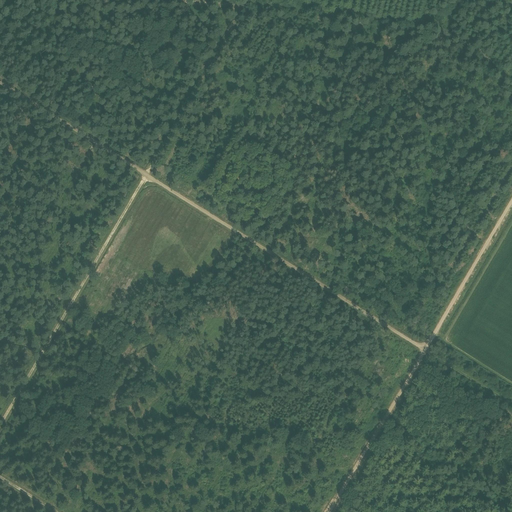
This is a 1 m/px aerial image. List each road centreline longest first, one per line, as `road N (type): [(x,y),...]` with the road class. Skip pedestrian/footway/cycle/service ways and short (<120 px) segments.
road 1 (track): [(0,82),(425,348),(329,511)]
road 2 (track): [(0,426),(248,0)]
road 3 (track): [(511,403),(425,348),(511,202)]
